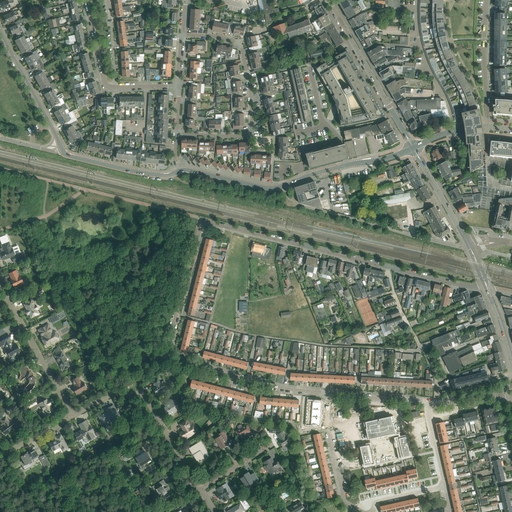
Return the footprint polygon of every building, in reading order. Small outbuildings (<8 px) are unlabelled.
[(12,0),(8,0),(3,3),(0,4),(0,9),(1,11),(10,7),(9,4),(13,2),(12,0)] [(261,0),(264,10),(265,15),(273,13),(272,9),(271,4),(276,2),(275,0),(261,0)] [(337,0),(343,10),(350,6),(351,7),(355,5),(354,5),(358,3),(358,2),(357,0),(353,3),(351,0),(337,0)] [(400,5),(399,0),(388,0),(388,4),(388,10),(402,10),(400,6),(399,5),(400,5)] [(316,10),(323,6),(320,1),(313,5),(313,6),(310,7),(310,9),(311,10),(315,8),(316,10)] [(499,10),(499,11),(506,11),(506,8),(507,2),(497,1),(496,7),(500,7),(500,11),(499,10)] [(62,9),(63,11),(77,8),(76,2),(69,4),(65,4),(66,7),(62,8),(62,9)] [(364,2),(359,4),(362,10),(367,8),(364,2)] [(191,9),(191,15),(200,15),(203,15),(203,10),(200,10),(200,7),(194,6),(194,9),(191,9)] [(326,15),(327,14),(323,6),(316,10),(312,12),(314,16),(316,15),(316,16),(317,15),(319,18),(326,15)] [(343,10),(346,15),(357,9),(356,7),(357,7),(357,6),(352,8),(351,7),(350,6),(343,10)] [(357,9),(346,15),(348,19),(360,12),(357,7),(356,7),(357,9)] [(132,8),(115,10),(116,17),(123,16),(123,13),(130,12),(130,9),(132,9),(132,8)] [(141,14),(140,22),(140,28),(146,27),(147,14),(149,14),(148,10),(141,10),(142,14),(141,14)] [(17,11),(8,15),(4,17),(6,23),(15,19),(14,16),(18,14),(17,11)] [(495,14),(495,20),(506,20),(506,14),(506,11),(499,11),(499,14),(495,14)] [(359,25),(361,28),(366,25),(373,24),(374,24),(373,24),(372,21),(373,21),(367,22),(365,19),(367,17),(366,12),(362,14),(356,17),(349,21),(353,28),(359,25)] [(78,14),(71,15),(72,18),(67,19),(68,22),(73,21),(80,20),(78,14)] [(314,36),(319,34),(317,31),(332,23),(327,14),(326,15),(319,18),(315,21),(310,25),(311,25),(304,27),(306,33),(308,38),(314,35),(314,36)] [(26,21),(24,18),(14,23),(16,25),(9,29),(8,29),(8,30),(8,31),(9,31),(10,31),(12,35),(15,33),(17,36),(24,33),(21,27),(18,28),(16,25),(26,21)] [(48,20),(50,28),(57,27),(55,19),(48,20)] [(212,31),(217,32),(219,23),(220,20),(215,19),(212,19),(210,29),(210,28),(213,29),(212,31)] [(273,38),(288,33),(302,28),(304,27),(311,25),(310,25),(309,19),(302,21),(303,22),(286,28),(284,24),(270,28),(273,38)] [(233,34),(238,35),(240,26),(241,23),(233,21),(232,25),(231,31),(234,32),(233,34)] [(228,31),(231,31),(232,25),(231,24),(231,23),(224,22),(224,24),(222,33),(228,34),(228,31)] [(325,30),(327,32),(335,28),(332,23),(317,31),(319,34),(325,30)] [(75,32),(82,30),(81,25),(75,26),(75,24),(71,25),(72,27),(69,27),(69,26),(66,26),(66,29),(69,28),(70,33),(75,32)] [(361,28),(355,31),(361,41),(377,32),(373,24),(366,25),(361,28)] [(199,25),(190,25),(190,30),(192,30),(192,33),(191,33),(203,34),(203,30),(199,30),(199,25)] [(240,26),(238,35),(244,36),(245,32),(248,32),(249,26),(246,25),(246,27),(240,26)] [(289,38),(306,33),(304,27),(302,28),(288,33),(289,38)] [(327,32),(320,36),(323,40),(327,38),(328,41),(331,39),(334,44),(336,46),(336,47),(340,45),(344,43),(342,39),(339,34),(335,28),(327,32)] [(66,39),(67,40),(84,36),(82,30),(75,32),(75,35),(68,36),(69,38),(66,39)] [(368,38),(361,42),(365,49),(372,45),(371,42),(375,39),(373,35),(368,38)] [(77,41),(78,44),(85,42),(84,36),(67,40),(68,45),(74,43),(74,42),(77,41)] [(435,39),(437,45),(447,42),(446,37),(446,36),(435,39)] [(20,39),(15,41),(19,47),(26,43),(30,41),(28,38),(25,40),(23,37),(20,39)] [(129,39),(119,40),(120,47),(127,46),(127,43),(133,42),(140,41),(140,38),(136,38),(134,38),(131,39),(129,39)] [(251,48),(252,51),(258,49),(262,48),(260,40),(257,41),(248,43),(249,48),(251,48)] [(197,45),(189,45),(189,46),(188,46),(188,53),(192,53),(192,54),(197,54),(197,50),(206,51),(206,42),(197,41),(197,45)] [(85,42),(78,44),(72,45),(74,53),(80,52),(79,50),(86,48),(85,42)] [(437,46),(439,52),(449,48),(448,43),(447,42),(437,45),(437,46)] [(26,43),(19,47),(22,54),(24,53),(25,55),(31,52),(26,43)] [(218,54),(221,54),(223,46),(218,44),(217,47),(214,47),(214,48),(213,51),(212,57),(214,57),(215,57),(216,57),(217,56),(217,55),(218,54)] [(368,53),(370,57),(376,54),(377,54),(381,51),(383,50),(387,50),(386,47),(379,46),(368,53)] [(228,47),(225,55),(229,56),(234,58),(234,57),(236,57),(237,55),(239,54),(238,51),(236,50),(235,51),(233,50),(233,48),(228,47)] [(370,57),(373,63),(380,59),(385,56),(386,59),(389,57),(391,56),(394,57),(403,57),(403,53),(411,53),(411,49),(403,48),(403,51),(396,51),(387,50),(383,50),(381,51),(377,54),(376,54),(370,57)] [(439,52),(441,57),(451,53),(449,48),(439,52)] [(249,54),(250,59),(259,57),(258,52),(259,52),(258,49),(252,51),(253,53),(249,54)] [(324,49),(310,52),(311,58),(325,55),(324,49)] [(121,55),(121,58),(128,58),(133,57),(139,57),(139,55),(136,55),(136,54),(130,55),(129,51),(129,50),(127,50),(127,51),(121,52),(121,53),(120,53),(120,55),(121,55)] [(385,117),(347,51),(316,69),(336,103),(341,126),(371,120),(385,117)] [(27,58),(25,59),(28,65),(36,61),(31,52),(25,55),(27,58)] [(441,57),(443,61),(453,57),(451,53),(441,57)] [(380,59),(373,63),(376,68),(385,64),(386,66),(395,61),(395,59),(394,57),(391,56),(389,57),(386,59),(385,56),(380,59)] [(443,61),(445,66),(455,61),(453,57),(443,61)] [(36,61),(28,65),(32,71),(34,70),(35,73),(41,70),(45,68),(40,59),(36,61)] [(445,66),(447,70),(457,65),(455,61),(445,66)] [(229,63),(230,72),(239,70),(238,65),(236,65),(236,63),(237,62),(229,63)] [(260,62),(251,64),(252,69),(255,69),(255,72),(254,72),(264,70),(264,67),(261,67),(260,62)] [(447,70),(449,75),(459,69),(457,65),(447,70)] [(403,67),(402,67),(397,66),(393,66),(391,66),(379,73),(383,80),(384,80),(388,78),(393,74),(392,73),(395,71),(396,71),(402,72),(403,67)] [(449,75),(452,79),(461,73),(459,69),(449,75)] [(37,76),(35,77),(38,83),(46,79),(41,70),(35,73),(37,76)] [(226,72),(228,80),(238,79),(238,76),(240,75),(239,70),(230,72),(226,72)] [(85,73),(82,74),(84,79),(87,78),(87,79),(94,77),(92,71),(85,73)] [(452,79),(455,83),(464,77),(461,73),(452,79)] [(46,79),(38,83),(42,89),(43,88),(45,91),(55,85),(53,82),(49,85),(48,83),(52,80),(50,76),(46,79)] [(70,86),(71,86),(79,84),(77,80),(73,81),(71,77),(68,78),(70,86)] [(455,83),(457,87),(466,82),(464,77),(455,83)] [(386,86),(389,90),(402,83),(406,83),(407,82),(411,85),(420,85),(420,80),(411,79),(408,78),(404,78),(404,80),(400,80),(396,82),(395,80),(386,86)] [(229,88),(230,88),(242,86),(241,81),(239,81),(238,79),(228,80),(229,88)] [(457,87),(459,91),(469,86),(466,82),(457,87)] [(389,90),(392,95),(401,90),(400,88),(404,86),(407,86),(406,83),(402,83),(389,90)] [(198,93),(201,93),(201,84),(192,84),(192,87),(190,86),(189,92),(198,93)] [(46,94),(45,95),(48,101),(56,97),(52,91),(57,88),(55,85),(45,91),(46,94)] [(230,88),(231,95),(241,94),(240,92),(243,91),(242,86),(230,88)] [(265,93),(265,96),(275,94),(278,93),(278,90),(277,89),(275,89),(274,86),(262,88),(261,89),(262,94),(265,93)] [(459,91),(461,95),(471,91),(469,86),(459,91)] [(97,87),(90,89),(85,91),(86,94),(91,92),(92,95),(99,93),(97,87)] [(401,90),(392,95),(396,102),(402,98),(401,95),(403,94),(411,94),(411,89),(404,89),(404,88),(401,90)] [(461,95),(462,99),(473,95),(471,91),(461,95)] [(191,102),(197,102),(198,93),(189,92),(189,99),(191,99),(191,102)] [(56,97),(48,101),(51,107),(53,106),(55,109),(61,106),(60,105),(58,100),(63,97),(61,94),(56,97)] [(231,95),(231,103),(244,102),(243,97),(241,97),(241,95),(241,94),(231,95)] [(262,100),(263,105),(273,103),(272,98),(275,97),(275,94),(265,96),(266,99),(262,100)] [(462,99),(464,104),(475,100),(473,95),(462,99)] [(436,100),(436,110),(442,110),(444,116),(443,116),(444,122),(450,121),(447,110),(444,101),(441,101),(441,98),(436,98),(436,100)] [(86,99),(77,102),(79,108),(88,105),(86,99)] [(403,114),(410,110),(411,109),(408,102),(406,99),(397,104),(403,114)] [(410,101),(408,102),(411,109),(411,110),(416,110),(417,110),(422,110),(431,110),(436,110),(436,100),(410,101)] [(494,115),(504,115),(506,100),(505,100),(495,100),(495,101),(496,106),(494,106),(494,115)] [(188,110),(196,111),(197,102),(191,102),(191,105),(188,104),(188,110)] [(231,111),(235,111),(242,111),(241,108),(244,108),(244,102),(231,103),(231,111)] [(56,112),(54,113),(58,119),(66,115),(64,111),(67,109),(64,104),(61,106),(55,109),(56,112)] [(472,158),(469,159),(470,173),(477,169),(484,165),(483,150),(485,150),(484,144),(484,137),(484,134),(483,130),(483,128),(482,124),(482,121),(481,117),(481,114),(479,109),(477,110),(477,112),(478,111),(479,115),(478,115),(479,118),(468,119),(468,117),(467,112),(462,113),(463,118),(463,121),(464,123),(464,127),(465,129),(465,133),(465,134),(466,135),(466,139),(466,145),(468,145),(469,149),(472,149),(472,158)] [(203,120),(206,121),(206,118),(203,118),(203,117),(198,117),(198,116),(197,115),(196,115),(196,111),(188,110),(188,117),(189,117),(189,120),(194,120),(196,120),(203,120)] [(410,110),(403,114),(407,121),(414,117),(414,118),(417,116),(416,115),(419,113),(417,110),(416,110),(411,110),(410,110)] [(432,114),(419,117),(422,122),(433,119),(433,118),(443,116),(444,116),(442,110),(436,110),(431,110),(432,114)] [(477,110),(467,112),(468,117),(468,119),(479,118),(478,115),(479,115),(478,111),(477,112),(477,110)] [(235,111),(236,120),(244,120),(244,114),(242,114),(242,111),(235,111)] [(66,115),(58,119),(61,125),(63,124),(65,127),(75,121),(73,118),(70,112),(69,113),(66,115)] [(216,121),(216,129),(222,129),(222,126),(224,126),(224,121),(224,113),(223,112),(223,118),(218,118),(219,121),(216,121)] [(422,122),(419,117),(419,116),(412,121),(411,120),(407,122),(413,131),(423,125),(422,122)] [(209,129),(216,129),(216,121),(213,121),(213,118),(206,118),(206,121),(206,126),(209,126),(209,129)] [(194,123),(194,120),(189,120),(186,119),(186,126),(188,126),(188,129),(197,129),(197,123),(194,123)] [(244,120),(236,120),(236,124),(233,124),(233,129),(242,129),(242,126),(244,126),(244,120)] [(365,134),(366,137),(383,133),(384,133),(387,132),(388,134),(393,131),(387,120),(379,125),(378,124),(374,126),(374,125),(372,126),(371,125),(369,126),(358,128),(344,132),(345,135),(346,140),(360,137),(360,135),(365,134)] [(66,130),(64,130),(68,137),(75,133),(72,126),(76,124),(75,121),(65,127),(66,130)] [(281,129),(272,131),(273,136),(284,134),(283,128),(281,129)] [(75,133),(68,137),(71,143),(73,142),(74,145),(80,142),(81,143),(83,140),(81,137),(78,131),(75,133)] [(383,133),(366,137),(376,135),(376,136),(377,140),(384,139),(385,144),(389,143),(390,146),(399,142),(393,131),(388,134),(387,132),(384,133),(383,133)] [(342,146),(339,147),(314,154),(313,152),(306,154),(310,169),(343,160),(346,160),(348,159),(357,157),(352,140),(344,143),(345,146),(342,146)] [(490,156),(504,158),(506,143),(491,141),(490,156)] [(111,152),(113,153),(114,147),(115,143),(112,143),(111,148),(106,146),(104,154),(110,156),(111,152)] [(116,158),(122,159),(123,150),(120,150),(120,147),(114,147),(113,153),(113,155),(116,155),(116,158)] [(438,147),(432,150),(433,151),(433,152),(434,153),(432,154),(433,157),(433,159),(434,161),(435,161),(436,161),(435,161),(443,157),(441,152),(439,149),(438,147)] [(463,159),(469,159),(472,158),(472,149),(469,149),(469,152),(463,152),(463,159)] [(454,160),(463,159),(463,152),(454,153),(453,151),(454,151),(454,150),(453,150),(453,152),(454,160)] [(288,153),(277,152),(277,153),(279,153),(278,158),(281,158),(281,161),(287,161),(288,153)] [(451,170),(447,163),(446,161),(437,166),(443,177),(444,177),(446,180),(453,176),(461,175),(460,168),(451,170)] [(407,165),(403,168),(406,173),(405,174),(406,176),(416,171),(411,163),(407,165)] [(405,174),(401,176),(403,178),(407,178),(408,180),(409,181),(418,176),(416,171),(406,176),(405,174)] [(408,180),(403,181),(405,185),(410,184),(411,185),(413,188),(414,187),(415,190),(419,188),(423,185),(420,180),(421,180),(418,176),(409,181),(408,180)] [(300,203),(300,204),(316,208),(323,210),(317,190),(318,190),(315,181),(294,188),(299,203),(300,203)] [(417,190),(420,196),(427,191),(424,186),(417,190)] [(473,201),(473,203),(474,203),(481,202),(482,194),(472,195),(472,194),(461,196),(457,188),(449,192),(454,202),(463,198),(463,203),(471,202),(473,201)] [(407,193),(399,195),(379,198),(380,201),(381,206),(384,211),(387,210),(388,215),(406,212),(407,212),(407,211),(406,201),(410,198),(414,198),(412,195),(411,194),(413,193),(413,192),(412,191),(410,191),(407,192),(407,193)] [(427,191),(420,196),(416,198),(418,201),(422,199),(424,202),(431,198),(427,191)] [(511,205),(511,197),(499,199),(498,203),(511,206),(511,205)] [(496,229),(501,229),(503,218),(500,217),(502,205),(498,204),(496,213),(495,218),(494,227),(497,227),(496,229)] [(428,214),(433,223),(441,218),(434,206),(423,213),(424,216),(428,214)] [(503,218),(501,229),(505,230),(506,229),(508,230),(508,228),(509,228),(511,222),(511,220),(511,207),(510,207),(508,216),(504,215),(503,218)] [(441,218),(433,223),(429,225),(437,237),(439,238),(441,237),(451,232),(447,226),(446,227),(441,218)] [(1,252),(0,252),(0,255),(2,261),(11,257),(14,263),(26,258),(23,252),(20,253),(14,255),(12,248),(11,249),(6,236),(0,237),(0,239),(2,245),(1,245),(2,248),(4,251),(1,252)] [(255,243),(252,256),(269,260),(272,249),(265,248),(265,245),(255,243)] [(278,251),(278,252),(277,256),(276,258),(281,259),(284,248),(279,246),(279,249),(278,251)] [(302,252),(294,250),(293,256),(294,256),(293,261),(299,263),(298,264),(301,264),(303,258),(300,257),(302,252)] [(318,259),(313,258),(309,272),(310,272),(309,275),(310,275),(312,276),(315,267),(316,268),(318,259)] [(329,259),(328,264),(327,268),(330,269),(330,272),(334,273),(337,261),(329,259)] [(320,274),(328,276),(327,279),(332,280),(330,276),(327,269),(325,269),(327,262),(321,260),(320,267),(321,268),(320,274)] [(347,277),(351,278),(354,265),(346,263),(344,273),(348,274),(347,277)] [(366,275),(369,276),(371,269),(365,268),(364,273),(362,279),(365,280),(366,275)] [(371,269),(369,276),(370,276),(369,277),(368,281),(367,285),(370,285),(371,282),(372,282),(373,277),(375,278),(377,271),(371,269)] [(10,280),(14,288),(23,284),(19,276),(18,276),(16,271),(9,274),(11,279),(10,280)] [(377,271),(375,278),(375,279),(379,280),(379,281),(382,282),(384,273),(377,271)] [(400,289),(396,291),(397,294),(403,292),(404,291),(402,285),(404,285),(404,282),(406,278),(400,276),(399,281),(398,284),(400,289)] [(408,278),(407,283),(404,294),(408,295),(410,287),(411,287),(413,279),(408,278)] [(360,280),(356,282),(362,296),(363,299),(368,297),(367,293),(366,294),(360,280)] [(417,295),(415,300),(420,301),(421,295),(424,282),(418,280),(416,287),(419,288),(418,292),(418,295),(417,295)] [(420,301),(420,302),(423,302),(424,296),(425,295),(426,290),(428,290),(429,288),(430,283),(424,282),(421,295),(420,301)] [(441,293),(441,291),(443,286),(435,284),(432,295),(430,294),(430,298),(435,299),(436,292),(441,293)] [(45,292),(43,287),(33,293),(35,297),(45,292)] [(443,292),(439,310),(446,307),(447,305),(450,305),(451,299),(449,298),(450,293),(451,288),(445,287),(443,292)] [(373,290),(370,291),(372,297),(379,295),(377,289),(373,290)] [(467,290),(460,293),(461,294),(455,297),(456,297),(457,301),(463,298),(463,300),(470,298),(467,290)] [(502,305),(507,306),(511,307),(511,305),(511,304),(511,298),(501,296),(500,297),(499,298),(500,300),(501,300),(500,301),(502,305)] [(396,304),(394,298),(384,302),(386,307),(396,304)] [(31,300),(23,304),(27,310),(26,311),(28,315),(29,314),(31,318),(39,314),(37,310),(38,309),(36,305),(34,306),(31,300)] [(240,301),(240,312),(248,312),(248,302),(240,301)] [(196,309),(189,308),(188,314),(194,316),(196,309)] [(398,310),(393,312),(390,313),(391,315),(385,317),(386,320),(400,315),(398,310)] [(401,317),(383,324),(386,332),(392,330),(391,326),(395,324),(395,325),(403,322),(401,317)] [(188,320),(187,326),(193,328),(195,321),(188,320)] [(41,338),(46,347),(50,344),(51,345),(54,344),(54,342),(58,340),(54,331),(52,332),(48,325),(38,330),(41,335),(42,335),(44,337),(41,338)] [(187,326),(185,333),(192,334),(193,328),(187,326)] [(6,333),(0,336),(0,346),(0,347),(4,344),(7,348),(5,349),(7,351),(6,352),(5,353),(5,354),(5,355),(6,356),(7,356),(8,356),(9,356),(11,358),(21,353),(15,343),(12,345),(10,341),(11,341),(6,333)] [(185,333),(184,339),(190,341),(192,334),(185,333)] [(256,347),(263,348),(264,348),(264,344),(266,339),(258,338),(256,347)] [(184,339),(182,345),(189,347),(190,341),(184,339)] [(189,347),(182,345),(180,352),(187,353),(189,347)] [(221,363),(228,364),(229,358),(226,357),(228,351),(225,350),(223,356),(221,363)] [(202,358),(209,359),(210,353),(204,351),(202,358)] [(54,356),(62,370),(69,366),(61,352),(54,356)] [(209,359),(215,361),(217,354),(210,353),(209,359)] [(215,361),(221,363),(223,356),(217,354),(215,361)] [(228,364),(234,366),(236,359),(229,358),(228,364)] [(234,366),(240,368),(242,361),(236,359),(234,366)] [(242,361),(240,368),(247,369),(249,363),(242,361)] [(0,371),(0,375),(1,377),(9,373),(8,371),(8,370),(9,369),(10,368),(9,366),(0,371)] [(24,366),(21,367),(20,368),(20,369),(19,370),(19,371),(20,373),(20,374),(20,375),(20,376),(20,377),(19,378),(19,379),(19,380),(20,380),(20,381),(21,381),(21,380),(22,380),(22,379),(23,379),(23,378),(24,378),(25,378),(26,378),(27,378),(28,378),(28,379),(28,380),(29,380),(29,381),(29,382),(29,383),(28,383),(28,384),(27,385),(27,386),(26,386),(25,387),(24,388),(23,388),(22,388),(21,389),(20,389),(21,392),(23,392),(25,392),(26,392),(27,392),(28,392),(29,391),(30,391),(30,390),(31,390),(32,389),(32,388),(33,387),(34,386),(34,385),(34,384),(35,384),(35,383),(35,382),(35,381),(35,380),(34,380),(34,379),(34,378),(33,377),(33,376),(32,375),(32,374),(31,374),(31,373),(30,373),(29,372),(29,371),(29,370),(28,369),(28,368),(27,368),(27,367),(26,367),(25,366),(24,366)] [(458,387),(456,379),(456,376),(450,377),(453,388),(458,387)] [(76,378),(72,380),(74,384),(75,384),(75,386),(72,388),(73,390),(73,391),(73,392),(74,393),(75,393),(76,395),(86,389),(82,382),(81,383),(77,377),(76,378)] [(161,382),(160,383),(157,378),(151,382),(154,387),(152,388),(156,394),(157,394),(158,396),(162,393),(161,391),(165,388),(163,385),(166,384),(164,381),(161,382)] [(190,387),(197,388),(198,382),(192,380),(190,387)] [(197,388),(203,390),(205,383),(198,382),(197,388)] [(209,394),(209,392),(211,385),(205,383),(203,390),(202,393),(209,394)] [(209,392),(216,393),(217,387),(211,385),(209,392)] [(216,393),(215,396),(221,397),(222,395),(224,388),(217,387),(216,393)] [(228,397),(230,390),(224,388),(222,395),(228,397)] [(228,397),(235,398),(236,392),(230,390),(228,397)] [(240,402),(241,400),(243,393),(236,392),(235,398),(237,399),(237,402),(240,402)] [(240,402),(246,404),(247,401),(249,395),(243,393),(241,400),(240,402)] [(249,395),(247,401),(253,403),(255,397),(249,395)] [(32,396),(23,401),(27,409),(34,405),(36,404),(32,396)] [(172,399),(167,402),(169,405),(164,408),(169,416),(177,411),(174,406),(175,405),(172,399)] [(40,406),(45,415),(53,410),(50,406),(51,405),(48,400),(47,400),(37,405),(36,404),(34,405),(36,408),(40,406)] [(309,401),(309,409),(321,410),(321,402),(309,401)] [(232,412),(237,413),(239,407),(234,406),(234,404),(232,404),(231,407),(233,408),(232,412)] [(111,418),(114,424),(121,420),(113,405),(106,409),(107,411),(98,416),(102,423),(111,418)] [(497,422),(496,415),(494,407),(483,410),(486,424),(497,422)] [(309,409),(308,417),(320,417),(321,410),(309,409)] [(15,427),(11,421),(10,422),(6,416),(0,420),(3,425),(4,425),(4,426),(1,428),(5,435),(9,432),(10,432),(11,432),(12,431),(12,430),(15,427)] [(393,416),(363,423),(365,430),(366,430),(368,439),(396,433),(394,424),(395,423),(393,416)] [(308,417),(307,424),(319,425),(320,417),(308,417)] [(185,430),(179,433),(184,440),(195,433),(196,433),(196,432),(195,432),(191,426),(190,427),(189,425),(193,423),(190,419),(187,420),(180,424),(182,428),(183,427),(185,430)] [(79,432),(74,434),(78,441),(82,438),(85,443),(88,441),(94,437),(92,433),(93,432),(90,426),(88,426),(85,421),(79,425),(82,430),(81,430),(79,431),(79,432)] [(251,431),(247,425),(243,427),(241,425),(240,425),(238,426),(238,427),(239,429),(236,431),(239,438),(251,431)] [(218,445),(221,449),(219,450),(228,445),(226,441),(226,440),(228,438),(229,440),(229,439),(224,431),(218,435),(220,437),(215,439),(218,445)] [(279,441),(283,447),(291,442),(287,436),(286,436),(283,432),(277,435),(280,440),(279,441)] [(312,442),(315,441),(321,440),(320,433),(314,435),(314,438),(311,439),(312,442)] [(53,451),(59,448),(61,453),(68,449),(60,435),(56,437),(58,439),(49,444),(49,445),(49,446),(49,447),(50,447),(53,451)] [(489,442),(490,446),(497,445),(495,437),(487,439),(486,436),(477,438),(478,441),(486,440),(487,443),(489,442)] [(406,437),(396,439),(398,445),(408,443),(406,437)] [(201,441),(189,448),(198,463),(200,461),(201,462),(201,461),(206,458),(203,455),(207,452),(201,441)] [(408,443),(398,445),(399,452),(409,449),(408,443)] [(370,445),(360,447),(362,453),(372,451),(370,445)] [(497,445),(490,446),(491,453),(486,454),(487,458),(496,456),(495,452),(499,452),(497,445)] [(317,448),(314,448),(315,454),(318,454),(324,452),(323,446),(317,448)] [(143,464),(147,473),(155,468),(152,463),(153,463),(151,459),(150,460),(149,458),(149,457),(149,458),(145,452),(143,449),(135,454),(137,457),(135,458),(138,462),(139,462),(141,465),(143,464)] [(409,449),(399,452),(401,458),(410,456),(409,449)] [(21,463),(22,467),(28,464),(29,465),(32,463),(31,461),(39,457),(35,450),(31,452),(31,451),(30,450),(29,451),(28,452),(27,452),(26,453),(27,454),(20,457),(23,461),(21,462),(20,462),(20,463),(21,463)] [(372,451),(362,453),(363,459),(373,457),(372,451)] [(373,457),(363,459),(365,466),(374,464),(373,457)] [(266,465),(264,467),(266,472),(269,470),(271,473),(277,470),(278,471),(279,472),(280,472),(281,472),(282,471),(282,470),(282,469),(280,466),(277,461),(273,463),(271,458),(264,462),(266,465)] [(46,459),(41,462),(45,469),(50,465),(46,459)] [(491,469),(494,468),(502,466),(500,459),(493,461),(493,463),(490,463),(491,468),(491,469)] [(494,468),(496,475),(503,473),(502,466),(494,468)] [(259,480),(254,473),(250,475),(249,472),(244,475),(245,476),(241,478),(246,487),(250,484),(250,485),(255,483),(256,484),(260,482),(259,480)] [(503,473),(496,475),(498,482),(505,480),(503,473)] [(449,484),(450,490),(459,488),(460,488),(461,488),(461,487),(460,481),(455,482),(449,484)] [(163,494),(165,497),(172,493),(168,487),(166,488),(163,484),(161,485),(159,482),(152,487),(155,491),(157,490),(160,496),(163,494)] [(229,494),(226,489),(229,487),(226,484),(217,489),(219,493),(216,494),(220,500),(223,498),(225,502),(229,499),(234,496),(232,493),(229,494)] [(323,489),(324,493),(333,490),(332,484),(325,486),(326,488),(323,489)] [(496,496),(501,495),(501,494),(508,493),(506,485),(500,487),(501,491),(495,492),(496,496)] [(450,490),(452,496),(461,494),(460,488),(459,488),(450,490)] [(333,490),(324,493),(324,495),(327,494),(328,498),(335,497),(333,490)] [(501,494),(501,495),(503,502),(510,500),(508,493),(501,494)] [(453,503),(460,501),(462,501),(461,494),(452,496),(453,503)] [(502,510),(505,509),(511,508),(510,500),(503,502),(501,502),(502,506),(502,510)] [(301,511),(305,509),(300,502),(297,504),(296,503),(293,505),(293,506),(289,509),(291,511),(299,511),(301,511)] [(271,506),(274,511),(277,511),(281,510),(276,503),(271,506)]
